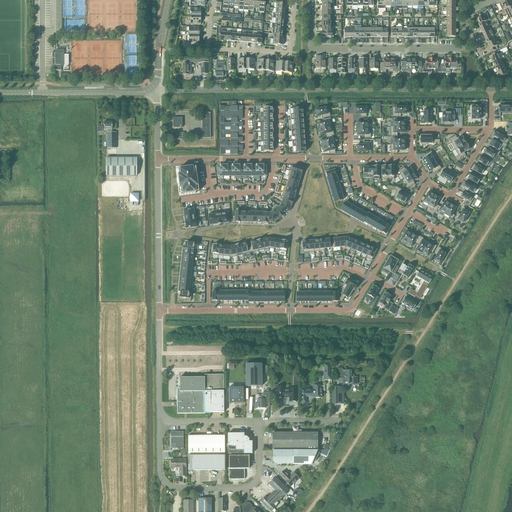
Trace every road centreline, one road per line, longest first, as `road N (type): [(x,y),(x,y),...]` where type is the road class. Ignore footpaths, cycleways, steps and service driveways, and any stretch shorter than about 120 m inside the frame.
road 1 (unclassified): [(150,89),(490,89)]
road 2 (residential): [(370,277),(351,309),(158,311)]
road 3 (unclassified): [(159,422),(163,482),(240,488),(259,472),(259,421)]
road 4 (residential): [(458,48),(313,48),(310,0)]
road 5 (residential): [(214,0),(208,50),(289,53),(294,0)]
road 6 (unclassified): [(158,311),(157,159)]
